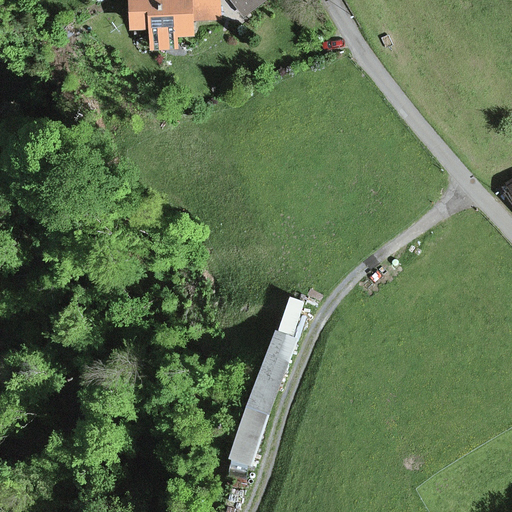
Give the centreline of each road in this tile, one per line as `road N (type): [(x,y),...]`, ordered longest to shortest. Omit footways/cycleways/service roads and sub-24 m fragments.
road 1 (track): [(474,182),(330,300),(254,511)]
road 2 (residential): [(511,224),(331,0)]
